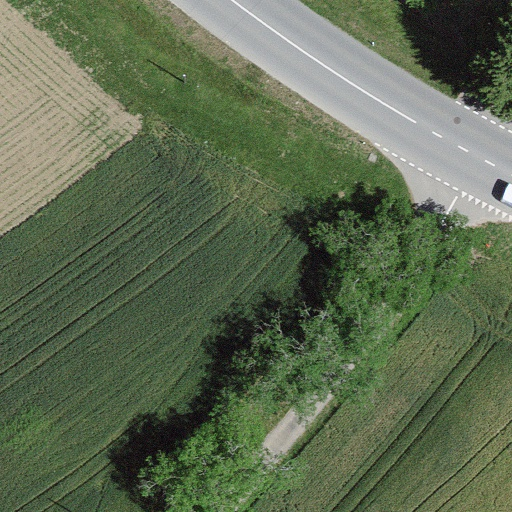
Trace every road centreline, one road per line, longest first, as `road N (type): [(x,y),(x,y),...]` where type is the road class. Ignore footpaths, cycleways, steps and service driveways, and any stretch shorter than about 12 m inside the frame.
road 1 (track): [(213,511),(486,165)]
road 2 (secondary): [(511,177),(269,35),(227,0)]
